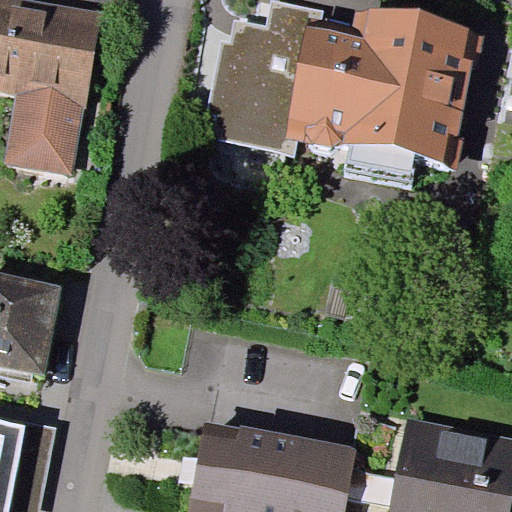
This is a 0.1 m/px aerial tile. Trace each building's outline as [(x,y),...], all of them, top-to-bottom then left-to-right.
[(0,0),(0,90),(17,93),(4,163),(74,176),(104,11),(42,0),(0,0)] [(307,24),(320,27),(324,10),(274,0),(271,0),(267,26),(234,20),(229,46),(219,44),(201,137),(295,155),(298,140),(285,138),(307,24)] [(485,33),(355,9),(351,34),(320,27),(307,24),(285,138),(298,140),(333,149),(337,145),(349,146),(417,161),(457,168),(465,136),(459,135),(476,48),(481,52),(485,33)] [(412,185),(417,161),(349,146),(343,171),(412,185)] [(64,285),(0,272),(0,363),(34,370),(46,373),(64,285)] [(0,373),(31,381),(34,370),(0,363),(0,373)] [(511,511),(511,507),(511,436),(408,417),(389,511),(511,511)] [(26,424),(0,418),(0,511),(8,511),(26,424)] [(27,421),(26,424),(8,511),(14,511),(39,511),(56,427),(27,421)] [(344,511),(356,449),(204,421),(187,511),(344,511)]
